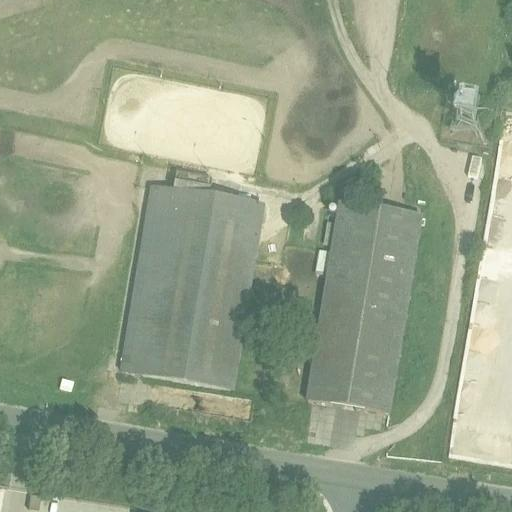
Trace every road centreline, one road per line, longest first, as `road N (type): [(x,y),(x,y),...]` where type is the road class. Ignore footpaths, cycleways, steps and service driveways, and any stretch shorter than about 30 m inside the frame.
road 1 (unclassified): [(358,488),(0,425)]
road 2 (unclassified): [(511,507),(358,488)]
